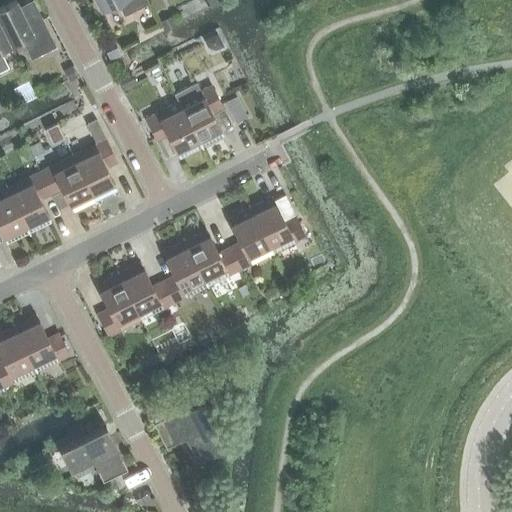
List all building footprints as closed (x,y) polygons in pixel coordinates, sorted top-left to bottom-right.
[(94,0),(101,12),(116,3),(123,16),(148,3),(146,0),(94,0)] [(14,1),(0,7),(0,26),(9,45),(10,48),(21,42),(30,59),(55,47),(40,16),(29,22),(24,20),(14,1)] [(164,32),(173,27),(175,26),(170,15),(159,21),(164,32)] [(0,52),(0,49),(9,45),(0,26),(0,71),(8,68),(0,52)] [(120,54),(116,46),(105,52),(109,60),(120,54)] [(75,77),(69,66),(64,68),(70,79),(75,77)] [(124,77),(117,80),(122,90),(129,86),(124,77)] [(220,104),(210,85),(190,96),(193,102),(181,108),(176,98),(176,99),(202,150),(203,150),(201,146),(222,136),(209,110),(220,104)] [(197,141),(202,151),(202,150),(176,99),(175,99),(177,102),(144,119),(154,138),(165,133),(178,158),(180,158),(176,151),(197,141)] [(235,123),(246,117),(241,107),(230,112),(235,123)] [(70,152),(94,201),(116,190),(103,164),(114,159),(95,119),(87,124),(96,143),(72,155),(71,152),(70,152)] [(38,140),(28,144),(33,155),(43,150),(38,140)] [(90,195),(95,204),(94,201),(70,152),(69,152),(71,156),(39,171),(48,191),(59,186),(72,212),(73,211),(70,205),(90,195)] [(4,184),(29,236),(30,236),(25,226),(45,216),(49,222),(50,222),(37,196),(48,191),(39,171),(18,181),(21,188),(9,194),(4,184)] [(0,232),(5,244),(7,243),(3,237),(24,227),(29,236),(4,184),(3,184),(8,194),(0,198),(0,232)] [(289,236),(292,242),(305,236),(295,217),(284,222),(271,197),(249,208),(248,204),(247,205),(273,256),(274,256),(269,246),(289,236)] [(240,245),(229,250),(239,269),(251,263),(247,257),(268,246),(273,256),(247,205),(252,215),(240,220),(237,214),(227,219),(240,245)] [(182,238),(207,289),(208,289),(206,285),(239,269),(229,250),(218,256),(205,230),(195,235),(199,241),(187,247),(182,237),(182,238)] [(181,238),(183,241),(161,252),(174,278),(163,283),(173,302),(185,296),(182,290),(202,279),(207,289),(182,238),(181,238)] [(152,289),(139,263),(118,274),(116,271),(142,322),(137,312),(158,302),(161,308),(173,302),(163,283),(152,289)] [(142,322),(116,271),(115,271),(117,274),(95,285),(108,311),(97,316),(107,336),(119,329),(116,323),(136,313),(141,322),(142,322)] [(16,332),(12,322),(11,322),(36,374),(37,374),(32,364),(53,354),(56,361),(68,355),(59,335),(48,341),(35,315),(25,320),(28,326),(16,332)] [(36,374),(11,322),(11,323),(15,333),(4,338),(0,332),(0,331),(0,355),(3,362),(0,363),(0,383),(2,387),(14,381),(11,375),(31,365),(36,374)] [(221,448),(197,401),(153,424),(165,448),(185,437),(197,460),(221,448)] [(126,470),(104,425),(57,448),(69,472),(92,461),(102,481),(126,470)] [(25,460),(30,470),(37,467),(32,456),(25,460)]
